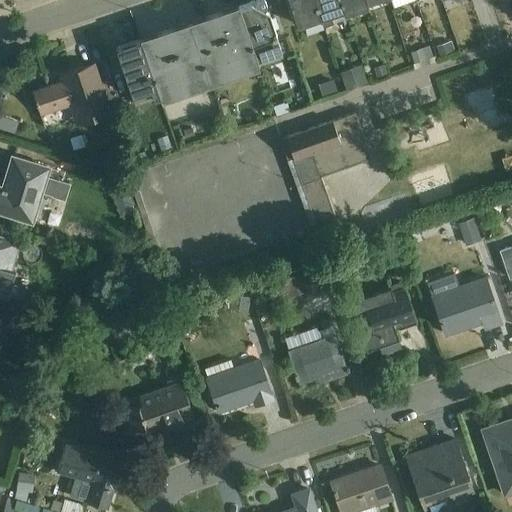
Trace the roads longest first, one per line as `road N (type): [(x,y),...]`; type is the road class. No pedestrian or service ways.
road 1 (residential): [(511,378),(168,496),(162,511)]
road 2 (residential): [(0,44),(131,0)]
